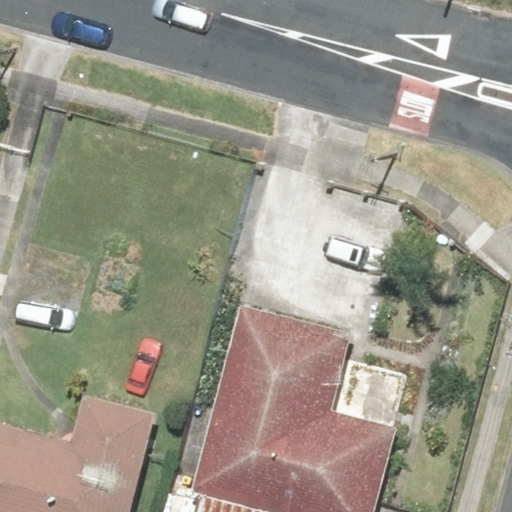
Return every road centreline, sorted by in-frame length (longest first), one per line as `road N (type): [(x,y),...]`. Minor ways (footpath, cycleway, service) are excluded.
road 1 (tertiary): [(511,144),(374,105),(263,42)]
road 2 (tertiary): [(263,42),(378,27),(511,56)]
road 3 (tertiary): [(112,0),(263,42)]
